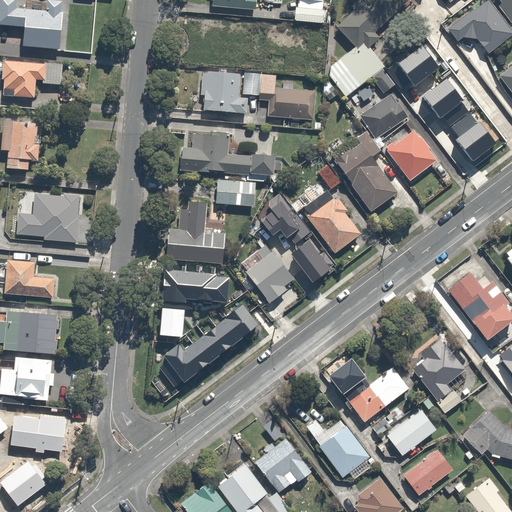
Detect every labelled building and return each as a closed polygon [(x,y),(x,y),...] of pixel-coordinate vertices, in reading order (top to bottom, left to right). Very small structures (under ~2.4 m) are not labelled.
[(16,0),(0,0),(0,20),(22,23),(20,45),(56,48),(60,0),(47,0),(47,8),(16,5),(16,0)] [(206,0),(205,6),(255,10),(255,0),(206,0)] [(320,21),(322,0),(292,0),(291,18),(320,21)] [(363,0),(332,23),(351,49),(363,40),(409,6),(403,0),(363,0)] [(446,0),(449,3),(456,11),(468,0),(446,0)] [(511,0),(487,0),(508,27),(511,23),(511,0)] [(447,30),(456,43),(462,38),(476,41),(488,56),(511,36),(511,32),(487,1),(477,8),(447,30)] [(250,24),(206,20),(203,51),(247,56),(250,24)] [(294,31),(292,47),(315,50),(317,33),(294,31)] [(377,92),(390,82),(381,70),(384,67),(363,40),(351,49),(320,71),(343,101),(370,81),(377,92)] [(62,61),(2,56),(0,82),(0,93),(33,97),(34,80),(60,83),(62,61)] [(511,65),(497,77),(511,96),(511,65)] [(483,118),(445,66),(418,87),(425,97),(422,99),(438,121),(449,113),(464,133),(483,118)] [(239,72),(201,70),(198,110),(244,113),(246,96),(238,96),(239,72)] [(239,72),(238,96),(246,96),(265,98),(264,116),(311,119),(313,90),(274,88),(275,72),(239,70),(239,72)] [(418,87),(406,70),(390,82),(394,88),(409,109),(422,99),(425,97),(418,87)] [(409,109),(394,88),(353,119),(370,143),(412,113),(409,109)] [(43,121),(2,117),(0,135),(0,145),(7,146),(5,167),(26,170),(27,157),(39,158),(43,121)] [(412,127),(382,150),(406,182),(436,160),(412,127)] [(177,170),(215,174),(257,177),(270,178),(272,155),(225,151),(227,132),(192,129),(190,147),(179,146),(177,170)] [(376,151),(364,135),(331,161),(368,209),(394,189),(369,157),(376,151)] [(325,164),(315,172),(329,189),(338,182),(325,164)] [(215,174),(212,202),(255,206),(257,177),(215,174)] [(17,210),(15,235),(77,240),(81,193),(33,189),(32,211),(17,210)] [(328,189),(300,210),(331,252),(360,231),(329,189),(328,189)] [(310,233),(296,215),(295,216),(279,195),(269,202),(268,208),(271,213),(260,221),(271,238),(279,232),(285,240),(289,238),(295,245),(310,233)] [(204,202),(186,201),(186,208),(177,208),(175,227),(162,226),(159,265),(176,266),(177,260),(210,262),(209,272),(222,273),(222,270),(226,270),(228,234),(202,232),(204,202)] [(291,279),(262,242),(241,259),(247,267),(242,271),(268,304),(286,289),(283,285),(291,279)] [(308,242),(290,256),(311,285),(330,271),(329,269),(333,266),(324,253),(319,256),(308,242)] [(511,243),(500,253),(511,267),(511,243)] [(475,254),(438,280),(481,341),(511,319),(511,302),(510,304),(475,254)] [(35,260),(6,258),(3,292),(53,296),(54,274),(34,273),(35,260)] [(176,309),(187,306),(207,317),(209,327),(239,319),(235,306),(239,304),(236,292),(204,300),(196,270),(173,276),(178,292),(172,294),(176,309)] [(59,310),(6,305),(5,319),(0,318),(0,347),(15,349),(51,352),(56,352),(59,310)] [(262,317),(253,305),(241,314),(251,326),(262,317)] [(419,356),(409,363),(443,411),(459,400),(446,381),(464,368),(439,334),(416,351),(419,356)] [(511,341),(494,355),(511,378),(511,341)] [(51,352),(15,349),(13,368),(1,367),(0,376),(0,393),(47,398),(51,352)] [(339,388),(360,419),(381,404),(394,396),(407,386),(391,362),(366,379),(361,372),(339,388)] [(405,412),(392,421),(384,427),(401,452),(436,429),(419,403),(405,412)] [(64,410),(43,408),(42,422),(63,424),(64,410)] [(511,428),(479,415),(470,429),(459,432),(478,454),(482,450),(511,459),(511,428)] [(362,461),(370,455),(342,417),(325,429),(316,417),(305,425),(346,482),(366,467),(362,461)] [(273,493),(275,495),(278,494),(279,493),(312,468),(274,418),(261,427),(272,442),(248,459),(273,493)] [(26,433),(5,422),(0,432),(0,461),(22,472),(36,443),(24,437),(26,433)] [(454,467),(438,446),(399,474),(415,496),(454,467)] [(240,463),(211,484),(231,511),(259,511),(253,502),(263,495),(240,463)] [(396,511),(402,508),(379,478),(349,500),(356,509),(352,511),(396,511)] [(511,511),(488,478),(464,496),(475,511),(511,511)] [(210,482),(178,505),(183,511),(231,511),(211,484),(210,482)] [(292,511),(279,493),(278,494),(275,495),(273,493),(268,497),(277,510),(274,511),(292,511)]
